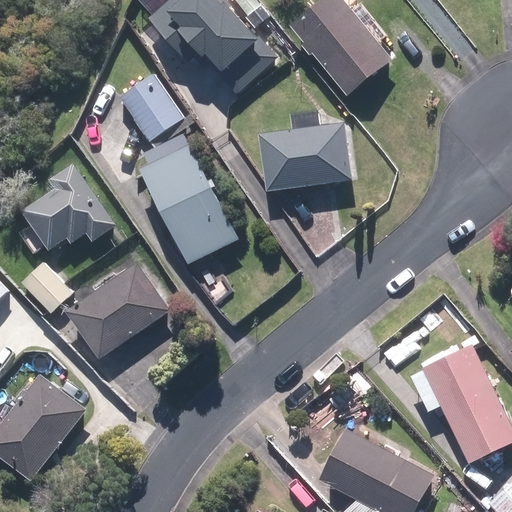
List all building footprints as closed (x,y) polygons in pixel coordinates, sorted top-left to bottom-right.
[(261,38),(258,40),(222,0),(176,0),(152,22),(189,64),(193,61),(201,70),(212,61),(222,73),(219,75),(237,96),(279,59),(261,38)] [(256,0),(235,0),(258,29),(271,19),(256,0)] [(344,0),(329,0),(293,29),(349,99),(395,63),(344,0)] [(186,119),(157,77),(124,100),(153,142),(186,119)] [(345,127),(261,137),(268,193),(352,182),(345,127)] [(241,242),(193,149),(144,174),(192,267),(241,242)] [(119,229),(76,167),(53,183),(57,189),(24,212),(51,252),(69,240),(73,246),(89,235),(96,245),(119,229)] [(74,295),(45,266),(26,286),(54,314),(74,295)] [(171,313),(140,266),(67,315),(99,362),(171,313)] [(0,302),(11,292),(0,281),(0,302)] [(511,428),(472,344),(423,367),(468,462),(511,441),(511,428)] [(0,458),(33,483),(89,411),(42,376),(0,431),(0,458)] [(379,511),(426,511),(420,504),(435,474),(348,429),(321,480),(381,511),(379,511)] [(511,511),(511,483),(489,504),(497,511),(511,511)]
